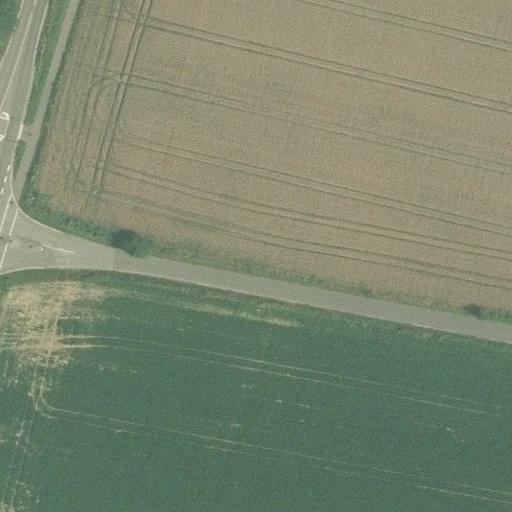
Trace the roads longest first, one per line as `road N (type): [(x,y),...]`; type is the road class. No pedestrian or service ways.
road 1 (unclassified): [(511,339),(0,243)]
road 2 (tertiary): [(0,124),(35,0)]
